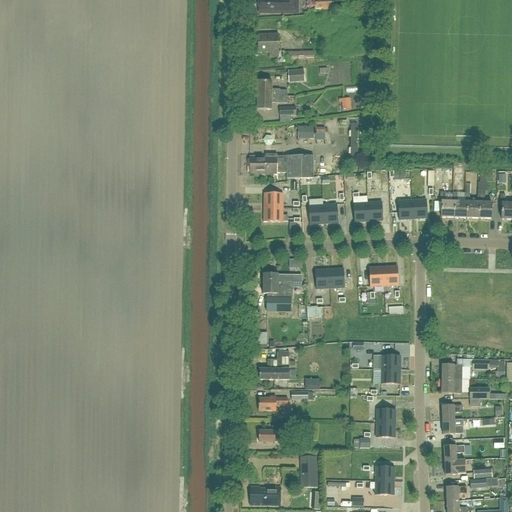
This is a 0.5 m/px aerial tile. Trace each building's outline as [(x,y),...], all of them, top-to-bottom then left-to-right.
[(297,0),(258,0),(259,13),(297,14),(297,0)] [(275,58),(275,63),(296,64),(296,67),(307,67),(307,63),(313,63),(313,53),(278,53),(278,35),(259,35),(258,53),(270,53),(270,58),(275,58)] [(305,83),(304,71),(289,72),(290,84),(305,83)] [(258,82),(257,96),(287,93),(287,92),(279,92),(279,91),(271,91),(272,83),(258,82)] [(287,93),(257,96),(257,110),(271,110),(271,102),(287,102),(287,93)] [(342,103),(346,113),(356,110),(352,100),(342,103)] [(296,117),(296,108),(280,108),(280,117),(296,117)] [(314,128),(298,127),(298,139),(314,140),(314,128)] [(312,179),(312,171),(312,157),(287,158),(249,158),(249,175),(277,175),(277,173),(287,174),(287,179),(312,179)] [(493,183),(492,174),(480,174),(480,183),(493,183)] [(477,191),(477,203),(478,203),(478,219),(491,220),(491,204),(484,203),(484,192),(477,191)] [(440,218),(453,219),(454,203),(452,203),(444,202),(444,193),(440,193),(439,203),(441,203),(440,218)] [(453,219),(466,219),(466,203),(464,203),(456,203),(457,194),(452,194),(452,203),(454,203),(453,219)] [(466,219),(478,219),(478,203),(477,203),(469,203),(469,194),(464,194),(464,203),(466,203),(466,219)] [(264,195),(263,209),(282,209),(283,195),(264,195)] [(511,204),(504,204),(505,195),(500,195),(500,204),(501,205),(501,220),(511,220),(511,204)] [(412,201),(397,202),(399,221),(413,220),(412,201)] [(426,201),(412,201),(413,220),(427,220),(426,201)] [(381,203),(367,204),(368,223),(382,222),(381,203)] [(367,204),(353,205),(354,224),(368,223),(367,204)] [(322,206),(308,207),(309,226),(323,225),(322,206)] [(337,206),(322,206),(323,225),(338,225),(337,206)] [(282,216),(282,209),(263,209),(263,223),(282,223),(288,223),(288,216),(282,216)] [(397,267),(383,268),(384,287),(398,287),(397,267)] [(383,268),(369,269),(370,288),(376,287),(380,287),(384,287),(383,268)] [(343,270),(329,271),(330,290),(344,289),(343,270)] [(329,271),(315,271),(316,290),(330,290),(329,271)] [(278,276),(278,275),(262,275),(262,295),(267,295),(267,299),(266,299),(266,313),(290,313),(291,300),(291,286),(292,286),(292,276),(278,276)] [(359,298),(360,292),(351,291),(352,288),(349,288),(349,297),(359,298)] [(322,318),(322,309),(308,309),(308,322),(314,322),(314,319),(322,318)] [(288,362),(289,353),(277,353),(277,361),(267,360),(267,370),(258,370),(259,381),(274,380),(282,380),(296,380),(296,371),(293,371),(293,363),(288,362)] [(400,357),(381,357),(381,371),(400,371),(400,357)] [(504,361),(472,360),(472,370),(489,371),(489,368),(497,368),(497,372),(493,372),(493,379),(504,379),(504,361)] [(442,366),(441,380),(460,381),(461,374),(462,374),(462,367),(454,367),(454,366),(442,366)] [(400,371),(381,371),(381,385),(400,386),(400,371)] [(318,391),(317,380),(308,380),(308,391),(318,391)] [(441,380),(441,395),(453,395),(461,395),(461,388),(460,388),(460,381),(441,380)] [(489,400),(489,389),(469,389),(469,400),(489,400)] [(308,401),(308,392),(292,392),(292,401),(308,401)] [(275,397),(269,397),(269,399),(259,399),(258,413),(275,413),(275,407),(287,407),(287,399),(275,399),(275,397)] [(441,407),(442,421),(454,421),(453,414),(462,413),(466,413),(466,407),(461,408),(461,406),(453,407),(453,406),(441,407)] [(395,425),(395,411),(376,410),(376,425),(395,425)] [(454,421),(442,421),(443,436),(455,435),(463,434),(462,427),(454,428),(454,421)] [(395,439),(395,425),(376,425),(376,439),(395,439)] [(279,427),(271,427),(271,432),(258,432),(258,443),(274,443),(274,440),(279,440),(279,427)] [(369,440),(360,440),(360,449),(369,449),(369,440)] [(390,441),(390,449),(404,448),(403,440),(390,441)] [(303,450),(303,444),(291,444),(291,451),(294,451),(294,455),(300,455),(299,451),(303,450)] [(444,462),(456,462),(456,455),(469,454),(468,448),(464,448),(464,447),(455,448),(455,447),(443,448),(444,462)] [(318,488),(317,457),(300,458),(301,488),(318,488)] [(444,462),(445,476),(457,476),(457,475),(465,475),(465,468),(456,468),(456,462),(444,462)] [(394,467),(375,467),(374,481),(393,482),(394,467)] [(492,478),(491,469),(473,471),(474,479),(492,478)] [(486,488),(485,480),(470,481),(470,489),(486,488)] [(393,482),(374,481),(374,487),(374,492),(374,496),(393,496),(393,482)] [(280,488),(266,488),(265,490),(259,490),(259,488),(250,488),(250,506),(262,506),(262,507),(280,507),(280,488)] [(446,488),(446,503),(458,502),(458,495),(466,495),(466,488),(457,488),(446,488)] [(458,502),(446,503),(446,511),(471,511),(471,510),(467,510),(467,509),(459,509),(458,502)]
